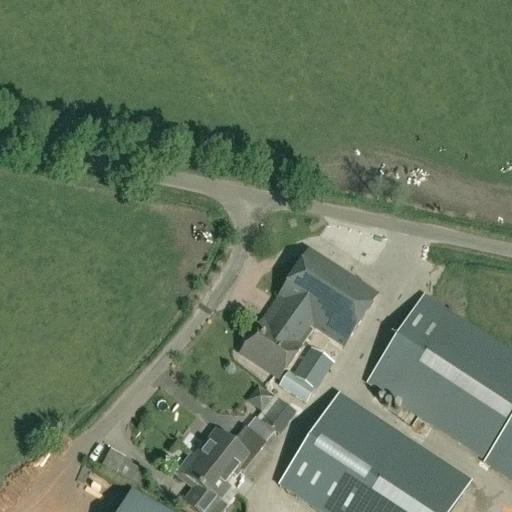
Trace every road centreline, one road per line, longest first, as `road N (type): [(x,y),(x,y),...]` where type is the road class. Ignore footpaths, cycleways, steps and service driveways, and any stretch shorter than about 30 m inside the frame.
road 1 (unclassified): [(511,252),(246,196)]
road 2 (unclassified): [(0,144),(246,196)]
